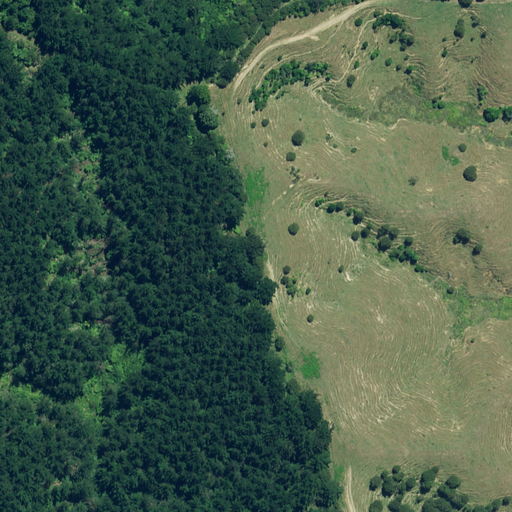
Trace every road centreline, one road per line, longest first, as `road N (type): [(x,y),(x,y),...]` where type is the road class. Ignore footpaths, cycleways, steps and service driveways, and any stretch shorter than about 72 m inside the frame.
road 1 (track): [(174,96),(200,125),(251,251),(300,445),(292,511)]
road 2 (track): [(174,96),(0,19)]
